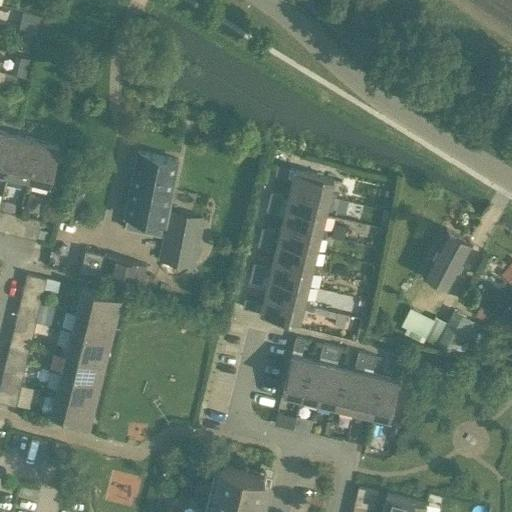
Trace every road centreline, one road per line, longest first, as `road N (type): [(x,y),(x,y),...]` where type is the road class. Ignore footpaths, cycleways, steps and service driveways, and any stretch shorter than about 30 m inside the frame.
road 1 (residential): [(511,182),(366,88),(262,0)]
road 2 (residential): [(340,511),(349,471),(330,450),(236,427),(261,322)]
